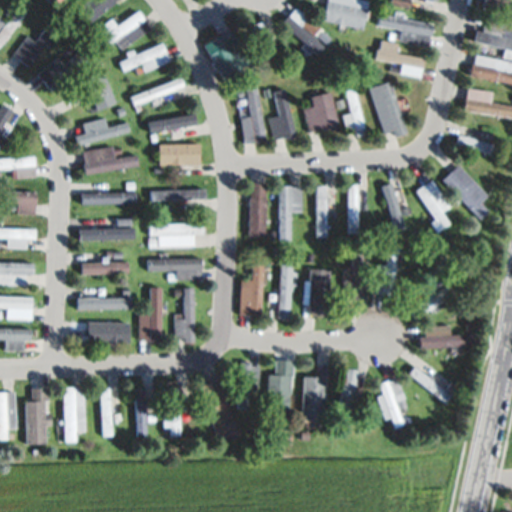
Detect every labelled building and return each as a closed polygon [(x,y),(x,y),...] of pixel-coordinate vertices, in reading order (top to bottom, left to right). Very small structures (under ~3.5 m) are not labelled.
[(83,0),(114,0),(80,26),(69,11),(83,0)] [(322,19),(326,0),(365,8),(361,27),(322,19)] [(511,14),(482,8),(483,0),(507,0),(507,1),(511,1),(511,14)] [(26,9),(0,42),(0,14),(5,19),(18,3),(26,9)] [(149,26),(121,46),(116,40),(125,34),(123,31),(107,43),(95,27),(109,16),(115,24),(136,9),(149,26)] [(379,12),(431,23),(427,45),(398,40),(400,30),(376,25),(379,12)] [(317,49),(286,14),(271,28),(299,57),(307,50),(311,54),(317,49)] [(282,22),(289,14),(301,24),(309,15),(319,24),(312,33),(324,44),(317,52),(282,22)] [(44,22),(38,32),(31,28),(38,18),(44,22)] [(263,70),(252,24),(270,19),(277,47),(269,49),(274,68),(263,70)] [(474,39),(478,19),(504,25),(502,36),(511,38),(511,59),(501,57),(504,47),(474,39)] [(54,27),(26,64),(12,54),(27,34),(34,40),(47,22),(54,27)] [(202,42),(229,27),(248,61),(239,66),(244,74),(226,84),(202,42)] [(373,57),(375,48),(378,48),(380,38),(395,41),(393,51),(423,57),(421,66),(373,57)] [(121,70),(117,60),(127,56),(125,52),(131,49),(133,53),(162,41),(170,61),(136,75),(133,68),(140,65),(139,62),(121,70)] [(50,90),(36,75),(56,57),(63,64),(84,45),(91,53),(50,90)] [(74,52),(67,58),(61,52),(67,45),(74,52)] [(511,81),(468,72),(471,61),(473,62),(475,54),(511,61),(511,81)] [(511,88),(511,73),(467,64),(465,79),(511,88)] [(246,74),(251,70),(254,74),(248,78),(246,74)] [(102,72),(115,100),(96,109),(83,81),(102,72)] [(129,95),(178,76),(182,85),(132,104),(129,95)] [(387,80),(405,130),(395,134),(393,128),(383,132),(368,87),(387,80)] [(71,88),(77,84),(81,90),(74,94),(71,88)] [(255,86),(264,139),(255,141),(254,138),(244,140),(240,116),(248,115),(244,88),(255,86)] [(283,86),(294,135),(283,138),(282,136),(272,138),(267,116),(278,114),(272,89),(283,86)] [(262,88),(268,87),(270,96),(264,97),(262,88)] [(353,87),(365,133),(356,135),(354,126),(346,129),(342,113),(349,112),(344,89),(353,87)] [(511,115),(463,108),(466,87),(491,91),(489,102),(511,105),(511,115)] [(329,90),(337,124),(309,130),(303,106),(312,105),(310,94),(329,90)] [(335,99),(343,97),(344,106),(337,108),(335,99)] [(0,107),(4,102),(12,107),(0,125),(0,107)] [(116,108),(122,105),(125,113),(119,115),(116,108)] [(147,122),(194,114),(195,124),(148,132),(147,122)] [(76,143),(72,125),(105,117),(107,125),(125,121),(127,131),(76,143)] [(454,143),(457,133),(496,145),(493,155),(454,143)] [(157,144),(197,142),(197,162),(157,164),(157,144)] [(85,173),(81,150),(111,145),(112,148),(119,147),(120,153),(113,155),(114,157),(134,153),(135,164),(85,173)] [(0,157),(33,155),(35,177),(11,179),(10,168),(0,168),(0,157)] [(441,179),(457,164),(486,193),(478,201),(487,210),(478,218),(441,179)] [(414,189),(429,179),(448,205),(439,211),(448,223),(436,231),(429,221),(434,217),(414,189)] [(250,180),(264,180),(262,235),(247,234),(250,180)] [(100,182),(108,181),(108,189),(101,189),(100,182)] [(346,182),(356,181),(357,231),(348,231),(346,182)] [(381,185),(391,182),(406,233),(397,236),(381,185)] [(315,184),(324,183),(325,231),(317,232),(315,184)] [(279,184),(290,184),(290,186),(301,186),(301,209),(290,210),(290,236),(279,236),(279,184)] [(376,187),(389,231),(399,228),(386,184),(376,187)] [(0,187),(35,191),(33,213),(15,212),(15,209),(10,209),(10,204),(15,205),(15,201),(0,199),(0,187)] [(341,234),(352,234),(352,187),(341,187),(341,234)] [(151,190),(202,188),(202,199),(152,200),(151,190)] [(81,202),(81,193),(133,191),(133,201),(81,202)] [(153,210),(152,202),(162,201),(162,209),(153,210)] [(443,209),(447,206),(452,213),(448,216),(443,209)] [(147,223),(202,221),(202,233),(192,234),(192,243),(157,244),(157,234),(148,235),(147,223)] [(81,238),(80,227),(127,224),(128,235),(81,238)] [(0,226),(34,227),(33,238),(23,238),(23,245),(3,244),(3,237),(0,236),(0,226)] [(268,230),(275,230),(276,238),(269,238),(268,230)] [(147,237),(155,238),(155,246),(147,246),(147,237)] [(359,243),(364,298),(354,299),(354,295),(343,296),(341,274),(343,274),(343,266),(349,266),(349,271),(352,271),(350,244),(359,243)] [(398,246),(393,293),(372,290),(376,260),(385,261),(387,245),(398,246)] [(112,257),(111,250),(120,249),(121,256),(112,257)] [(303,260),(305,251),(313,252),(312,261),(303,260)] [(79,274),(79,262),(100,262),(100,257),(105,257),(105,262),(127,262),(126,275),(79,274)] [(146,259),(199,257),(200,277),(174,278),(174,269),(146,270),(146,259)] [(0,260),(33,261),(32,274),(23,274),(23,283),(0,282),(0,260)] [(261,260),(259,313),(239,313),(241,278),(250,278),(250,260),(261,260)] [(279,263),(290,263),(287,317),(276,316),(279,263)] [(327,267),(325,306),(301,305),(302,277),(309,278),(309,267),(327,267)] [(448,281),(455,292),(443,300),(446,304),(436,311),(433,306),(413,319),(406,308),(407,307),(403,299),(437,276),(442,285),(448,281)] [(159,286),(158,339),(136,339),(137,314),(148,314),(149,286),(159,286)] [(191,286),(192,342),(184,342),(184,336),(174,336),(173,314),(183,314),(182,295),(173,295),(173,290),(183,290),(183,286),(191,286)] [(119,295),(119,287),(128,287),(128,295),(119,295)] [(0,305),(0,294),(29,295),(29,306),(0,305)] [(76,308),(76,298),(127,296),(127,307),(76,308)] [(419,347),(418,335),(426,334),(425,325),(447,323),(448,333),(471,330),(472,342),(419,347)] [(0,326),(29,328),(28,339),(21,338),(20,348),(3,347),(3,338),(0,337),(0,326)] [(66,338),(75,338),(75,329),(66,329),(66,338)] [(71,340),(71,329),(117,331),(117,342),(71,340)] [(240,360),(249,361),(249,364),(257,365),(256,380),(247,380),(245,409),(236,408),(240,360)] [(273,363),(284,364),(280,417),(269,417),(273,363)] [(357,367),(345,422),(336,420),(347,365),(357,367)] [(407,372),(413,365),(450,395),(444,402),(407,372)] [(345,414),(349,371),(337,370),(333,413),(345,414)] [(303,375),(322,375),(320,418),(302,418),(303,375)] [(377,381),(387,378),(388,380),(396,377),(401,391),(392,394),(404,427),(395,430),(377,381)] [(449,380),(456,386),(451,392),(444,387),(449,380)] [(198,385),(209,381),(211,387),(220,383),(233,419),(239,435),(226,439),(223,432),(212,436),(205,417),(209,416),(198,385)] [(82,385),(85,430),(75,431),(75,440),(63,441),(63,429),(54,429),(53,416),(62,415),(61,386),(82,385)] [(134,385),(144,385),(146,433),(135,433),(134,385)] [(99,386),(109,386),(112,435),(102,436),(99,386)] [(176,386),(179,434),(169,434),(168,425),(162,426),(161,410),(168,409),(167,387),(176,386)] [(0,390),(11,389),(14,427),(5,428),(6,438),(0,438),(0,390)] [(130,437),(139,437),(139,390),(130,390),(130,437)] [(94,437),(105,437),(105,391),(94,391),(94,437)] [(402,397),(406,405),(400,408),(396,400),(402,397)] [(24,400),(43,399),(44,440),(25,441),(24,400)]
